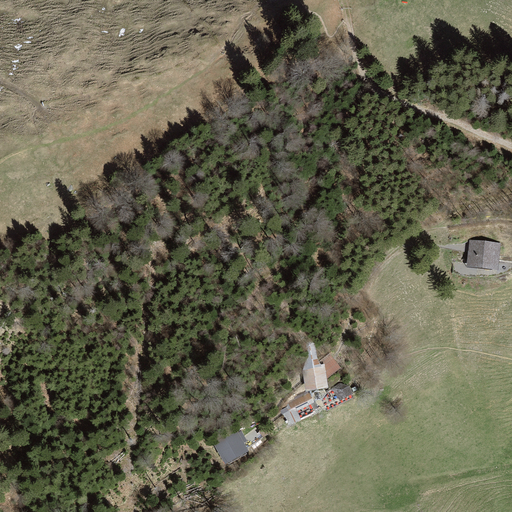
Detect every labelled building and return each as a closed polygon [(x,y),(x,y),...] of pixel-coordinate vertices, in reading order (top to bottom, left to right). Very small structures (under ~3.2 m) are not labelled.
[(502,243),(470,240),(466,268),(499,271),(502,243)] [(306,393),(328,389),(327,380),(341,369),(333,359),(330,354),(318,362),(315,343),(301,346),(305,364),(303,372),(304,377),(306,393)] [(332,389),(340,401),(353,395),(349,386),(340,383),(332,389)] [(289,427),(319,412),(312,398),(309,394),(287,404),(287,407),(280,410),(282,414),(289,427)] [(240,429),(214,444),(226,466),(249,453),(244,443),(247,442),(240,429)]
